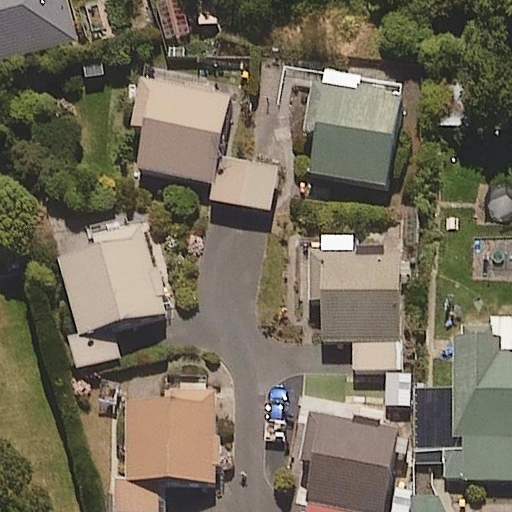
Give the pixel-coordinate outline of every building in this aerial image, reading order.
[(0,0),(0,62),(76,43),(64,0),(0,0)] [(404,84),(357,76),(327,71),(309,174),(385,188),(404,84)] [(151,82),(139,173),(210,183),(207,206),(267,214),(274,167),(219,159),(228,93),(151,82)] [(79,371),(121,357),(112,328),(134,321),(168,310),(139,219),(92,233),(96,248),(58,260),(82,337),(70,341),(79,371)] [(401,237),(313,238),(313,339),(354,339),(354,371),(402,371),(401,237)] [(421,388),(423,452),(446,452),(447,480),(465,479),(465,483),(511,481),(511,317),(491,318),(492,326),(462,326),(462,337),(451,337),(453,388),(421,388)] [(169,511),(169,481),(216,481),(216,402),(216,390),(169,390),(169,401),(124,402),(124,481),(114,481),(114,511),(169,511)] [(306,511),(356,511),(357,511),(364,511),(381,511),(396,432),(309,416),(294,499),(308,502),(306,511)] [(444,511),(444,497),(412,498),(412,511),(444,511)]
